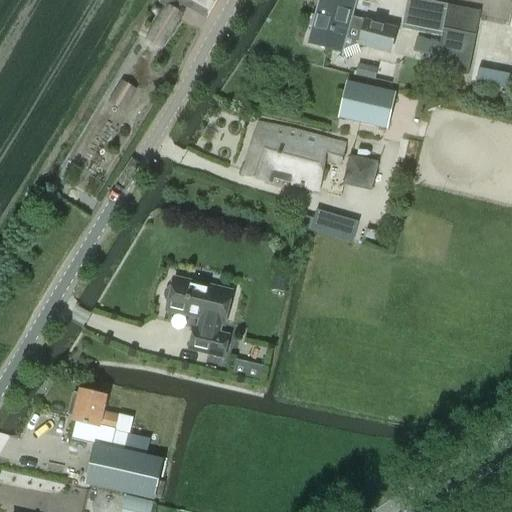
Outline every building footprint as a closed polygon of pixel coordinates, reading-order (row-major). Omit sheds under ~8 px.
[(161,0),(160,4),(166,7),(152,31),(167,40),(181,15),(176,12),(180,4),(204,18),(214,0),(161,0)] [(320,0),(308,44),(342,53),(342,51),(359,44),(390,53),(396,30),(351,17),(355,0),(320,0)] [(468,77),(475,36),(480,12),(419,0),(407,0),(402,29),(441,37),(435,70),(468,77)] [(161,10),(154,6),(150,13),(157,17),(161,10)] [(365,66),(363,77),(375,80),(377,69),(365,66)] [(479,68),(476,82),(507,88),(510,75),(479,68)] [(110,102),(124,110),(136,90),(122,81),(110,102)] [(340,119),(387,130),(395,94),(348,83),(340,119)] [(341,165),(346,144),(288,130),(259,124),(244,177),(273,185),(275,179),(319,192),(325,160),(341,165)] [(346,183),(375,189),(380,162),(351,156),(346,183)] [(310,230),(310,231),(352,243),(358,223),(316,211),(314,218),(310,230)] [(305,216),(302,227),(310,230),(314,218),(305,216)] [(366,230),(363,238),(375,241),(377,233),(366,230)] [(272,290),(284,292),(286,278),(274,276),(272,290)] [(197,329),(216,334),(219,322),(225,324),(232,292),(174,279),(172,284),(166,289),(166,290),(164,296),(164,297),(168,302),(166,310),(200,318),(197,329)] [(229,337),(216,334),(197,329),(194,329),(189,348),(224,356),(229,337)] [(75,395),(72,408),(75,409),(73,422),(100,428),(114,432),(110,449),(112,449),(125,452),(146,457),(150,439),(129,434),(132,420),(104,413),(108,397),(80,390),(79,396),(75,395)] [(163,461),(125,452),(112,449),(100,446),(91,486),(154,501),(163,461)] [(160,499),(164,484),(159,483),(155,498),(160,499)] [(150,511),(153,503),(132,499),(129,511),(150,511)]
